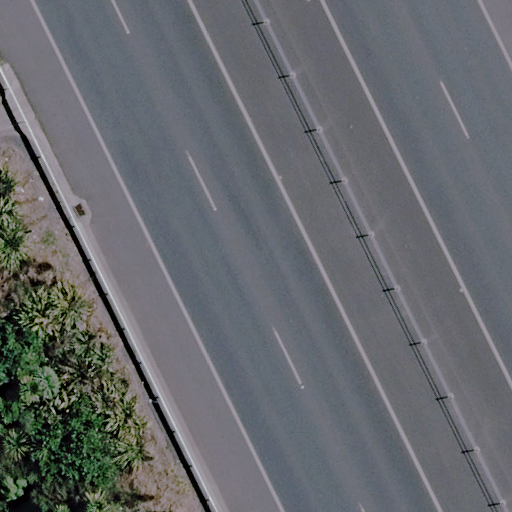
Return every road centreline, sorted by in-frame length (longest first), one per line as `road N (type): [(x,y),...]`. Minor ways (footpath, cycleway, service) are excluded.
road 1 (motorway): [(355,511),(104,0)]
road 2 (motorway): [(408,0),(511,212)]
